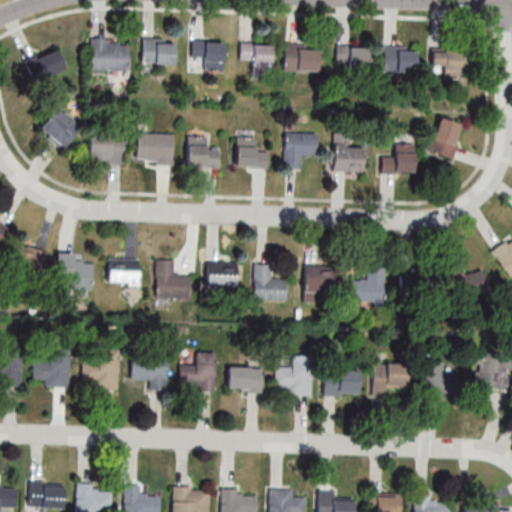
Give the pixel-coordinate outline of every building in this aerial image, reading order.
[(127,45),(107,44),(108,39),(89,38),(88,71),(126,72),(127,45)] [(172,65),(172,45),(163,44),(163,39),(140,39),(140,64),(172,65)] [(221,72),(221,42),(190,41),(190,57),(203,58),(202,71),(221,72)] [(282,71),(316,72),(317,50),(306,50),(306,44),(283,43),(282,71)] [(250,73),(269,74),(269,44),(238,44),(238,61),(250,61),(250,73)] [(366,67),(366,47),(335,46),(334,67),(366,67)] [(382,72),(413,73),(414,53),(404,52),(405,47),(382,47),(382,72)] [(22,60),(32,83),(63,68),(55,50),(36,58),(34,55),(22,60)] [(442,80),(462,80),(462,50),(430,50),(429,66),(442,67),(442,80)] [(80,127),(55,107),(37,129),(62,149),(80,127)] [(450,158),(459,125),(435,118),(426,152),(450,158)] [(298,170),(298,156),(314,156),(314,134),(282,133),(281,169),(298,170)] [(134,160),(154,161),(153,166),(170,166),(171,135),(135,134),(134,160)] [(86,162),(121,163),(121,136),(87,136),(86,162)] [(216,168),(217,149),(204,148),(204,137),(185,137),(184,167),(216,168)] [(253,138),(234,138),(233,168),(265,169),(266,152),(252,152),(253,138)] [(379,174),(411,174),(412,144),(393,143),(393,157),(379,157),(379,174)] [(360,173),(361,147),(331,147),(331,173),(360,173)] [(0,241),(9,227),(0,222),(0,241)] [(46,253),(14,244),(8,265),(40,274),(46,253)] [(91,263),(71,262),(71,254),(54,254),(53,278),(59,278),(59,289),(90,290),(91,263)] [(136,259),(107,259),(106,284),(136,285),(136,259)] [(154,299),(189,300),(189,275),(171,275),(172,261),(154,260),(154,299)] [(204,286),(234,287),(234,263),(204,262),(204,286)] [(284,279),(268,279),(269,264),(252,264),(251,301),(283,302),(284,279)] [(482,269),(463,276),(459,264),(445,269),(456,303),(490,292),(482,269)] [(301,303),(327,304),(329,266),(302,265),(301,303)] [(349,280),(349,302),(381,304),(382,266),(365,265),(365,281),(349,280)] [(80,381),(93,381),(93,390),(116,391),(117,350),(97,349),(97,360),(81,359),(80,381)] [(31,380),(44,380),(44,388),(68,388),(68,350),(45,350),(45,360),(31,359),(31,380)] [(487,403),(490,374),(506,376),(508,356),(476,352),(475,365),(471,401),(487,403)] [(213,392),(214,353),(195,353),(194,366),(178,365),(177,391),(213,392)] [(19,355),(0,355),(0,386),(19,388),(19,355)] [(291,368),(274,368),(274,388),(287,388),(287,397),(309,398),(310,356),(291,356),(291,368)] [(148,392),(165,391),(165,357),(129,358),(130,382),(148,382),(148,392)] [(440,360),(420,360),(419,399),(447,399),(448,376),(439,376),(440,360)] [(391,390),(391,394),(405,394),(405,364),(371,364),(371,398),(385,399),(385,390),(391,390)] [(226,393),(260,394),(261,369),(227,368),(226,393)] [(357,397),(358,371),(323,370),(323,396),(357,397)] [(27,507),(61,508),(62,484),(28,483),(27,507)] [(74,511),(109,511),(110,485),(95,485),(75,484),(74,511)] [(138,486),(122,485),(121,511),(158,511),(159,496),(138,495),(138,486)] [(0,508),(14,509),(15,488),(0,487),(0,508)] [(207,511),(208,489),(171,488),(170,511),(207,511)] [(255,511),(256,496),(235,495),(235,489),(220,489),(219,511),(255,511)] [(267,511),(304,511),(304,498),(291,498),(291,489),(267,490),(267,511)] [(333,492),(317,491),(316,511),(352,511),(352,499),(332,499),(333,492)] [(400,511),(401,494),(375,493),(374,511),(400,511)] [(449,511),(450,502),(429,501),(429,495),(413,495),(412,511),(449,511)]
